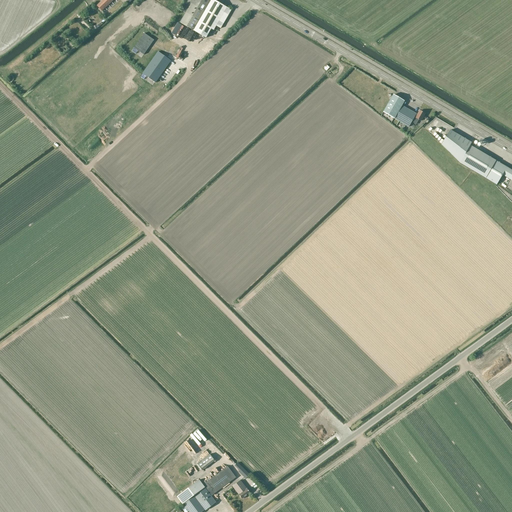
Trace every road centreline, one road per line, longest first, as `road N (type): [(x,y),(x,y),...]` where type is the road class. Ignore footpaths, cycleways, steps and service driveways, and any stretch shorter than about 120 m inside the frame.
road 1 (unclassified): [(249,511),(511,319)]
road 2 (secondary): [(511,150),(255,0)]
